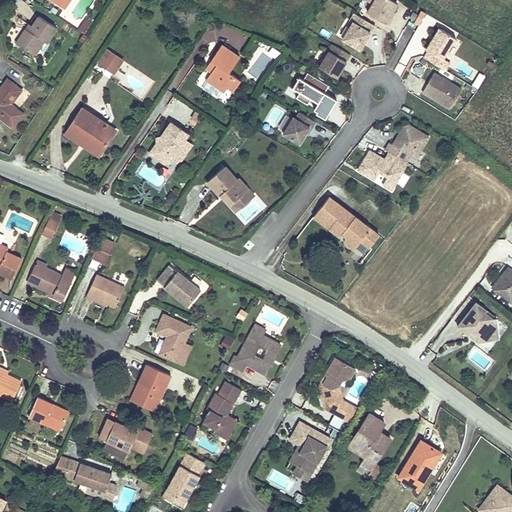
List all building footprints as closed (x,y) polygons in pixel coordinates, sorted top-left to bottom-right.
[(398,0),(367,0),(364,7),(387,20),(398,0)] [(369,41),(379,25),(357,11),(352,18),(355,20),(345,37),(363,47),(367,40),(369,41)] [(16,41),(31,51),(42,36),(46,39),(58,23),(40,12),(30,27),(26,25),(16,41)] [(430,49),(426,56),(441,65),(445,58),(458,37),(441,26),(435,36),(437,37),(436,40),(434,38),(428,48),(430,49)] [(209,65),(203,73),(221,86),(224,82),(230,87),(238,74),(228,66),(239,51),(221,38),(209,54),(214,58),(209,65)] [(338,75),(352,53),(335,42),(321,65),(338,75)] [(96,64),(116,74),(125,57),(105,47),(96,64)] [(214,58),(209,54),(204,62),(209,65),(214,58)] [(445,58),(441,65),(447,69),(452,62),(445,58)] [(326,92),(329,83),(301,71),(294,87),(301,90),(296,101),(329,115),(337,97),(326,92)] [(463,88),(436,71),(424,91),(452,107),(463,88)] [(473,85),(479,88),(486,75),(480,71),(473,85)] [(0,111),(6,116),(18,102),(12,97),(22,83),(8,72),(0,82),(0,111)] [(63,129),(78,139),(82,133),(88,137),(99,122),(103,118),(80,104),(63,129)] [(312,127),(316,120),(300,110),(296,117),(294,115),(284,132),(300,142),(306,132),(310,125),(312,127)] [(103,118),(99,122),(111,129),(114,125),(103,118)] [(157,141),(154,140),(148,148),(164,160),(169,159),(179,146),(184,150),(190,140),(181,134),(184,129),(168,118),(158,133),(161,134),(160,139),(157,141)] [(88,137),(86,140),(100,148),(111,129),(99,122),(88,137)] [(390,142),(386,149),(388,151),(406,162),(410,155),(415,158),(429,136),(409,124),(404,126),(393,144),(390,142)] [(82,133),(78,139),(84,143),(86,140),(88,137),(82,133)] [(86,140),(84,143),(97,151),(100,148),(86,140)] [(179,146),(169,159),(178,158),(184,150),(179,146)] [(406,162),(388,151),(384,158),(370,149),(358,169),(374,179),(379,171),(387,176),(382,184),(391,189),(407,163),(406,162)] [(221,193),(229,203),(235,200),(240,207),(249,198),(243,191),(248,186),(238,175),(234,178),(223,164),(206,179),(219,194),(221,193)] [(254,194),(248,186),(243,191),(249,198),(254,194)] [(174,204),(178,195),(171,191),(166,200),(174,204)] [(383,235),(331,196),(316,216),(342,237),(346,233),(350,235),(350,241),(352,246),(357,246),(361,245),(366,241),(374,248),(383,235)] [(235,200),(229,203),(235,211),(240,207),(235,200)] [(43,235),(53,238),(62,213),(51,210),(43,235)] [(114,242),(101,236),(91,256),(105,262),(114,242)] [(0,241),(0,271),(13,277),(22,256),(10,251),(12,247),(0,241)] [(37,259),(27,280),(63,298),(72,279),(63,274),(43,265),(45,262),(37,259)] [(203,288),(173,262),(160,278),(191,303),(203,288)] [(511,300),(511,266),(508,264),(491,285),(511,300)] [(66,267),(63,274),(72,279),(76,272),(66,267)] [(126,286),(97,273),(86,296),(96,301),(97,298),(110,304),(116,307),(126,286)] [(62,301),(63,298),(50,291),(49,294),(62,301)] [(110,304),(97,298),(96,301),(108,307),(110,304)] [(487,340),(495,338),(496,329),(505,328),(503,317),(482,301),(464,326),(474,333),(476,329),(480,328),(486,335),(487,340)] [(194,327),(167,314),(159,330),(170,335),(174,337),(172,340),(169,339),(162,354),(179,362),(194,327)] [(258,333),(268,338),(272,331),(262,325),(258,333)] [(476,329),(474,333),(483,341),(487,340),(486,335),(480,328),(476,329)] [(269,376),(276,365),(265,360),(260,357),(265,348),(270,351),(268,354),(279,360),(285,348),(268,338),(258,333),(244,358),(241,356),(235,366),(248,373),(252,366),(269,376)] [(279,360),(268,354),(265,360),(276,365),(279,360)] [(0,365),(0,394),(12,400),(22,380),(0,370),(0,365)] [(9,370),(0,365),(0,370),(7,373),(9,370)] [(173,376),(149,365),(140,381),(144,383),(135,401),(156,412),(173,376)] [(327,412),(338,419),(346,404),(342,389),(345,384),(353,382),(358,374),(346,367),(333,370),(329,377),(330,381),(327,387),(324,386),(321,391),(327,412)] [(144,383),(140,381),(132,400),(135,401),(144,383)] [(226,393),(242,402),(246,394),(229,385),(226,393)] [(226,393),(223,398),(234,403),(227,415),(233,418),(242,402),(226,393)] [(233,418),(227,415),(234,403),(223,398),(219,396),(211,412),(215,414),(208,426),(217,432),(215,437),(230,446),(236,436),(232,434),(239,421),(233,418)] [(52,404),(38,397),(28,417),(59,432),(69,412),(55,406),(54,409),(50,407),(52,404)] [(346,404),(338,419),(351,426),(360,412),(346,404)] [(365,457),(375,463),(387,444),(375,437),(379,431),(385,423),(369,413),(348,446),(365,457)] [(239,421),(232,434),(236,436),(243,423),(239,421)] [(138,431),(116,422),(107,442),(130,451),(132,448),(145,454),(155,457),(164,437),(154,434),(139,427),(138,431)] [(333,444),(301,425),(294,437),(310,447),(297,467),(301,469),(313,476),(333,444)] [(390,439),(379,431),(375,437),(387,444),(390,439)] [(310,447),(294,437),(289,445),(299,450),(291,464),(297,467),(310,447)] [(427,468),(438,450),(421,440),(399,477),(419,489),(429,472),(424,470),(426,467),(427,468)] [(441,452),(438,450),(427,468),(426,467),(424,470),(429,472),(441,452)] [(207,464),(190,455),(167,497),(177,504),(181,497),(191,503),(204,479),(200,477),(207,464)] [(112,475),(61,456),(53,472),(88,485),(106,491),(112,475)] [(371,469),(375,463),(365,457),(361,462),(371,469)] [(313,476),(301,469),(296,478),(308,485),(313,476)] [(154,495),(159,486),(142,478),(139,485),(146,489),(145,491),(154,495)] [(106,491),(88,485),(85,492),(112,501),(118,488),(109,484),(106,491)] [(480,509),(484,511),(511,511),(511,495),(497,485),(480,509)] [(154,495),(145,491),(144,491),(142,497),(150,501),(154,495)] [(191,503),(181,497),(177,504),(188,510),(191,503)]
